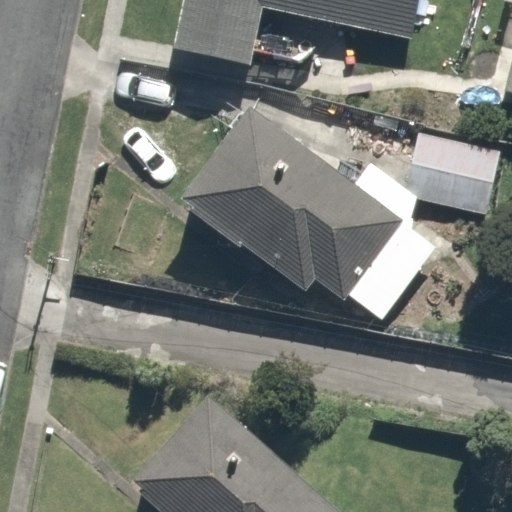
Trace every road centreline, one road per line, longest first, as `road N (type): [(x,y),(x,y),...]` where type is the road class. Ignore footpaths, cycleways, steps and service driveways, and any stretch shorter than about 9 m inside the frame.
road 1 (residential): [(0,300),(511,400)]
road 2 (residential): [(23,0),(0,121)]
